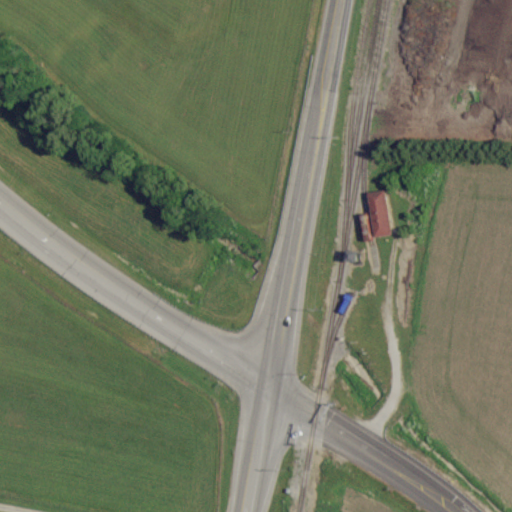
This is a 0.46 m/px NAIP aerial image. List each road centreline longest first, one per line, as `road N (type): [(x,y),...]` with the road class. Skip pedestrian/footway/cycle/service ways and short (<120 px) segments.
road 1 (secondary): [(340,0),(243,511)]
road 2 (tertiary): [(269,386),(121,295),(0,202)]
road 3 (tertiary): [(269,386),(452,511)]
